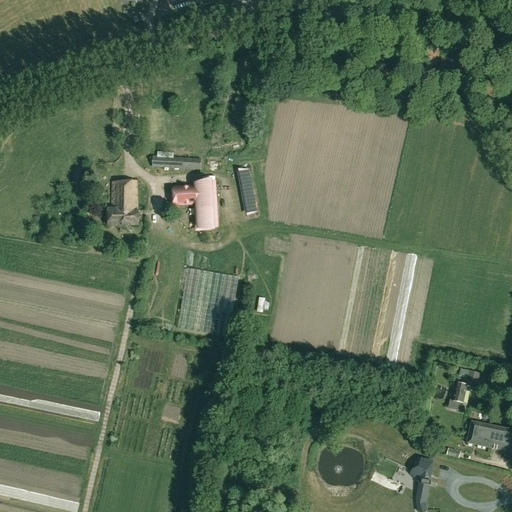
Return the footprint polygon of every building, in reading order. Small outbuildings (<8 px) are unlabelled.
[(254,152),(262,153),(262,141),(255,141),(254,152)] [(153,157),(153,168),(201,170),(202,159),(153,157)] [(207,160),(207,171),(223,172),(223,161),(207,160)] [(257,212),(249,170),(239,172),(239,173),(238,174),(242,197),(244,197),(247,214),(257,212)] [(198,204),(199,232),(216,231),(215,224),(221,224),(219,175),(212,175),(212,172),(195,173),(195,184),(175,185),(176,205),(198,204)] [(139,224),(139,183),(114,183),(114,207),(110,207),(110,224),(139,224)] [(171,217),(166,222),(175,230),(180,225),(171,217)] [(189,269),(179,328),(229,338),(239,277),(189,269)] [(257,272),(253,277),(266,289),(270,285),(257,272)] [(266,303),(264,317),(270,318),(272,303),(266,303)] [(463,370),(460,380),(478,384),(478,383),(487,385),(488,375),(463,370)] [(468,385),(455,382),(454,388),(456,389),(454,401),(451,400),(449,408),(462,411),(468,385)] [(505,394),(488,396),(490,407),(507,405),(507,407),(511,406),(511,395),(506,396),(505,394)] [(511,451),(511,428),(472,422),(468,443),(511,451)] [(461,451),(448,448),(446,455),(459,459),(461,451)] [(433,460),(417,458),(410,471),(419,475),(415,501),(417,511),(426,511),(425,502),(428,486),(430,486),(430,482),(429,482),(433,460)] [(444,501),(460,500),(459,488),(443,489),(444,501)]
